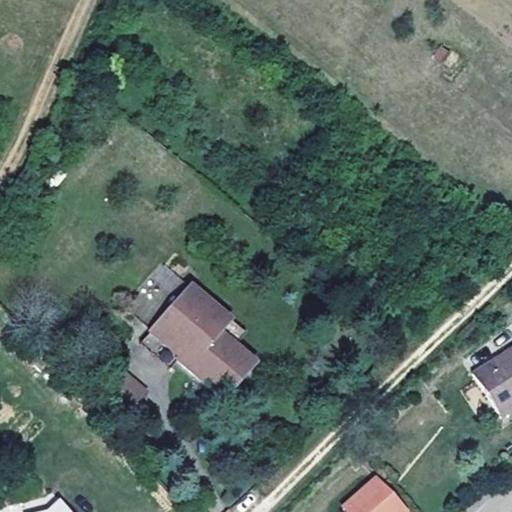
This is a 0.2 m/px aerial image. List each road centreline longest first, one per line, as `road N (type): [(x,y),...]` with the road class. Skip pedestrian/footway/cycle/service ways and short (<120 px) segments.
road 1 (track): [(266,504),(511,267)]
road 2 (track): [(96,0),(0,164)]
